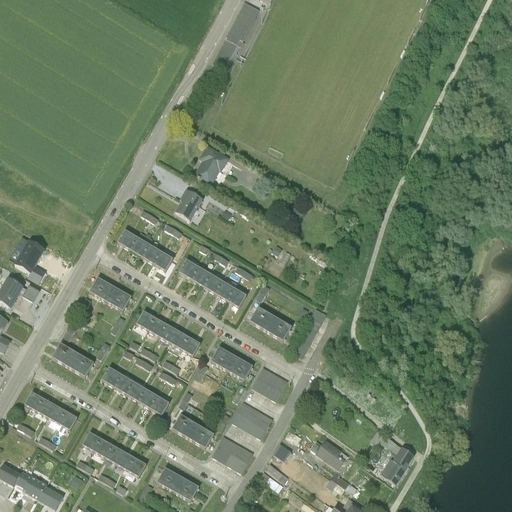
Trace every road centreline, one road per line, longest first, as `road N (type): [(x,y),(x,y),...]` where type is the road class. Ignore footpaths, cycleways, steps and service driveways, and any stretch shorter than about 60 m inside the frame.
road 1 (tertiary): [(232,0),(91,254)]
road 2 (residential): [(23,371),(239,498)]
road 3 (residential): [(306,378),(91,254)]
road 4 (track): [(306,378),(422,463)]
road 5 (residential): [(239,498),(306,378)]
road 6 (tertiary): [(91,254),(23,371)]
